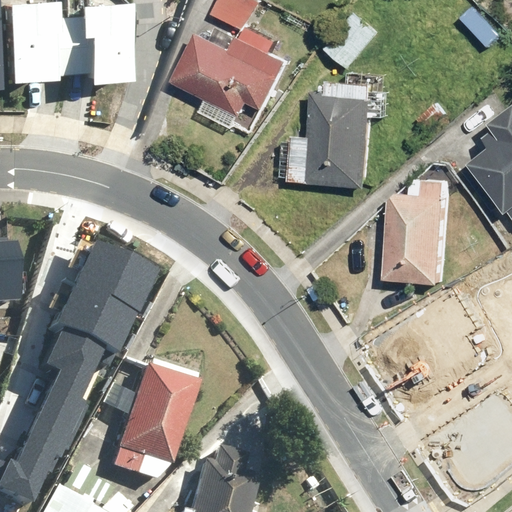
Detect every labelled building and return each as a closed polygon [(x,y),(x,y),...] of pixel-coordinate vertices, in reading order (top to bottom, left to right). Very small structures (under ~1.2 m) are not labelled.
[(0,0),(0,76),(52,74),(49,0),(0,0)] [(65,0),(62,0),(65,80),(121,78),(118,0),(65,0)] [(217,0),(212,10),(232,20),(257,33),(264,20),(274,0),(217,0)] [(389,29),(365,8),(332,44),(357,66),(389,29)] [(213,24),(184,79),(249,112),(257,97),(273,105),(299,55),(284,48),(291,34),(264,20),(257,33),(232,20),(226,31),(213,24)] [(301,138),(287,137),(285,178),(374,184),(379,114),(393,115),(395,87),(384,86),(385,79),(330,75),(329,88),(322,88),(319,126),(302,125),(301,138)] [(511,205),(511,112),(504,119),(507,124),(497,132),(504,142),(468,169),(500,210),(510,203),(511,205)] [(449,282),(457,177),(424,174),(422,193),(398,191),(392,278),(449,282)] [(85,283),(140,309),(159,268),(98,240),(79,280),(85,283)] [(0,301),(20,300),(16,244),(0,244),(0,301)] [(511,247),(474,271),(489,295),(511,280),(511,247)] [(58,323),(64,326),(106,346),(119,352),(140,309),(85,283),(79,280),(58,323)] [(466,331),(449,330),(445,408),(511,411),(511,297),(468,296),(466,331)] [(106,346),(64,326),(48,361),(64,369),(41,418),(75,434),(90,402),(81,398),(106,346)] [(202,374),(148,358),(137,395),(109,386),(103,405),(132,414),(116,466),(158,479),(163,466),(173,469),(202,374)] [(10,460),(0,481),(0,485),(36,502),(62,448),(67,450),(75,434),(41,418),(19,464),(10,460)] [(182,508),(180,511),(251,511),(263,469),(245,464),(247,455),(221,448),(217,462),(207,459),(194,511),(182,508)] [(104,511),(58,487),(44,511),(104,511)]
